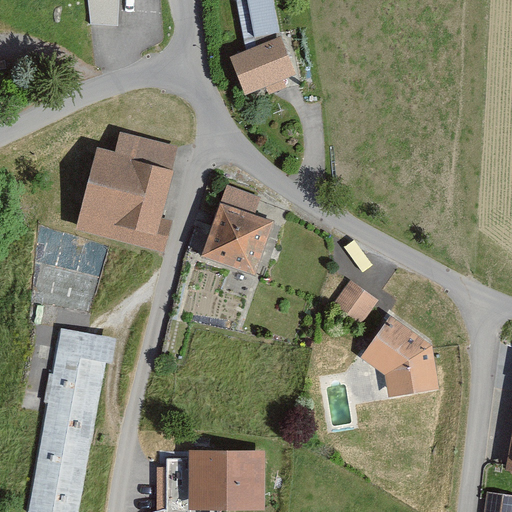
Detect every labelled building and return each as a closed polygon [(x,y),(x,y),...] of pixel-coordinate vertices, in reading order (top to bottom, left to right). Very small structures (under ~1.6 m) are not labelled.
[(90,0),(91,22),(119,21),(119,0),(90,0)] [(239,0),(248,39),(258,37),(250,0),(239,0)] [(277,0),(250,0),(258,35),(284,30),(277,0)] [(281,41),(235,57),(247,91),(293,75),(281,41)] [(117,152),(100,148),(80,229),(156,248),(181,146),(123,132),(117,152)] [(283,221),(258,210),(264,196),(228,180),(197,249),(258,276),(283,221)] [(353,280),(334,306),(361,325),(380,299),(353,280)] [(394,317),(365,358),(387,373),(391,399),(443,391),(435,346),(394,317)] [(117,337),(62,328),(30,511),(80,511),(106,363),(113,361),(117,337)] [(265,452),(191,451),(191,458),(191,505),(191,510),(264,511),(265,452)] [(191,505),(191,458),(168,458),(168,505),(191,505)] [(511,511),(511,494),(489,491),(485,511),(511,511)]
